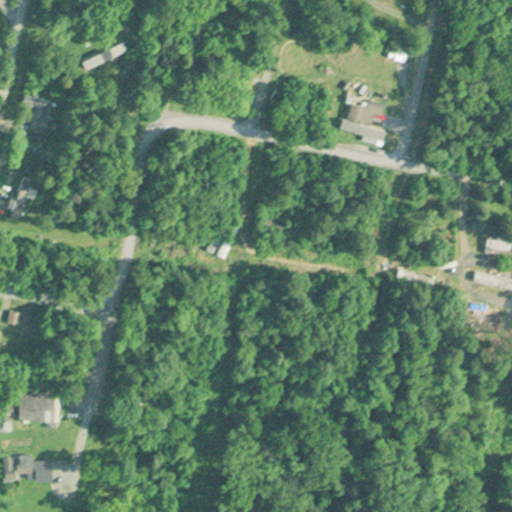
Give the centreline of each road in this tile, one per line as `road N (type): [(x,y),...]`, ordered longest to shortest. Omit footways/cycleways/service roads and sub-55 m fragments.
road 1 (residential): [(0,289),(114,304),(165,112),(511,177)]
road 2 (residential): [(398,159),(427,0)]
road 3 (residential): [(80,450),(114,304)]
road 4 (residential): [(0,142),(30,0)]
road 5 (residential): [(250,128),(277,0)]
